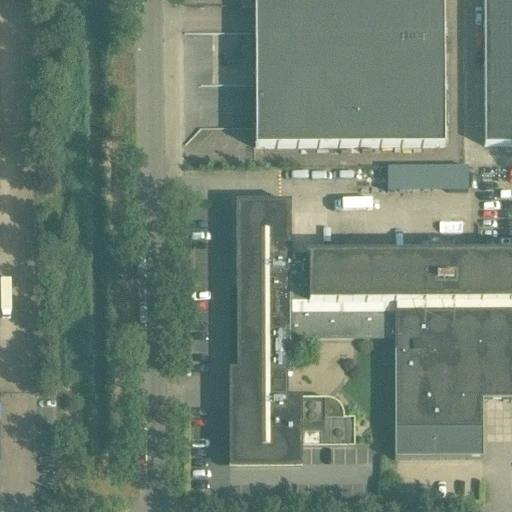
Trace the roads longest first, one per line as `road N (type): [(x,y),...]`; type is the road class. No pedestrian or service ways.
road 1 (unknown): [(6,0),(19,28),(22,186),(7,511)]
road 2 (unclassified): [(146,0),(148,511)]
road 3 (unknown): [(468,0),(469,145),(478,159),(511,162)]
road 4 (unknown): [(147,191),(339,203)]
